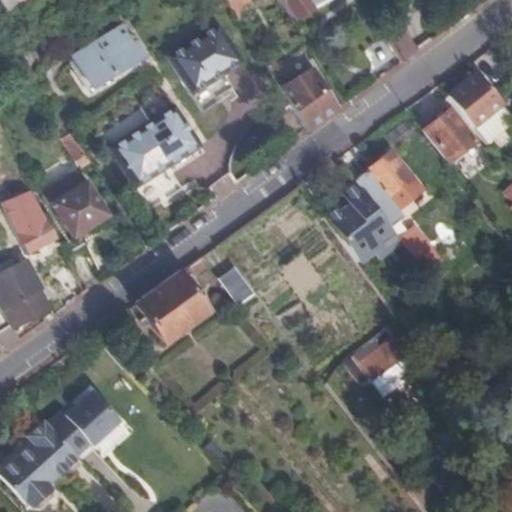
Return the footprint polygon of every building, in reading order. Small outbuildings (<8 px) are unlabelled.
[(250,0),(226,0),(236,22),(256,13),(250,0)] [(279,0),(289,16),(308,4),(311,8),(323,0),(279,0)] [(140,56),(120,24),(72,53),(92,85),(140,56)] [(217,24),(164,57),(191,98),(243,65),(217,24)] [(403,59),(417,49),(404,31),(390,41),(403,59)] [(306,130),(337,107),(316,71),(283,91),(290,104),(306,130)] [(501,103),(477,74),(449,96),(472,126),(501,103)] [(280,148),(306,130),(290,104),(264,120),(280,148)] [(200,148),(173,106),(109,148),(150,212),(182,190),(167,169),(200,148)] [(451,110),(423,131),(446,161),(473,140),(451,110)] [(79,169),(90,161),(72,133),(62,139),(75,158),(72,160),(79,169)] [(391,151),(353,181),(388,228),(401,218),(396,211),(421,192),(391,151)] [(84,182),(79,173),(63,182),(70,191),(53,202),(72,235),(108,216),(87,180),(84,182)] [(388,228),(353,181),(339,191),(347,203),(336,211),(334,207),(323,216),(357,261),(359,259),(365,260),(369,256),(370,252),(371,251),(371,250),(372,250),(379,258),(399,242),(398,241),(388,228)] [(27,254),(55,239),(31,194),(24,195),(22,195),(1,205),(27,254)] [(399,242),(423,274),(439,262),(413,229),(398,241),(399,242)] [(204,269),(197,260),(188,266),(194,276),(204,269)] [(24,265),(0,276),(0,347),(1,350),(19,337),(9,324),(11,323),(45,308),(24,265)] [(209,314),(179,272),(136,304),(164,346),(209,314)] [(234,274),(220,283),(236,307),(251,297),(234,274)] [(403,385),(378,340),(349,356),(374,401),(403,385)] [(61,412),(48,424),(77,456),(91,444),(93,446),(120,421),(92,391),(75,406),(65,416),(61,412)] [(71,403),(61,412),(65,416),(75,406),(71,403)] [(48,424),(44,421),(28,435),(34,442),(0,472),(0,475),(28,504),(29,504),(33,507),(41,508),(52,497),(52,490),(48,486),(45,482),(56,472),(59,476),(78,458),(77,456),(48,424)] [(45,482),(48,486),(59,476),(56,472),(45,482)]
